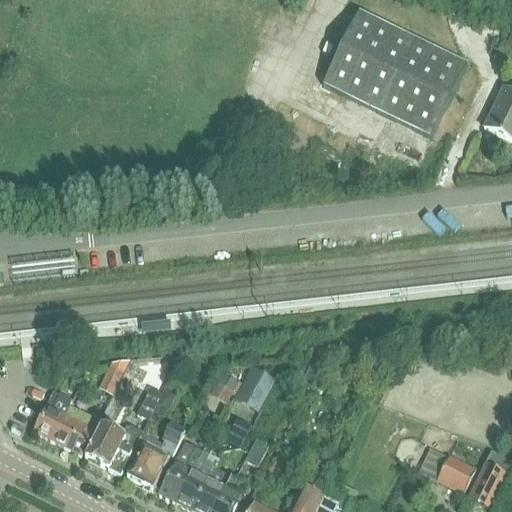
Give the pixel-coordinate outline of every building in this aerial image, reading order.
[(358,17),(323,90),(431,142),(466,70),(358,17)] [(511,33),(503,53),(511,57),(511,33)] [(511,80),(510,79),(484,133),(511,146),(511,80)] [(74,261),(0,268),(0,294),(77,287),(74,261)] [(319,364),(334,362),(332,343),(317,344),(319,364)] [(199,357),(182,358),(183,375),(201,373),(199,357)] [(80,360),(75,370),(84,375),(89,365),(80,360)] [(178,362),(158,365),(159,373),(170,378),(178,362)] [(302,387),(319,398),(338,363),(313,367),(302,387)] [(301,389),(308,375),(294,367),(287,381),(301,389)] [(111,370),(99,393),(110,399),(122,375),(111,370)] [(259,417),(276,384),(250,370),(233,403),(259,417)] [(240,387),(222,376),(214,390),(231,400),(232,398),(233,399),(240,387)] [(157,411),(163,399),(149,392),(136,418),(150,425),(151,425),(157,411)] [(167,393),(163,399),(157,411),(162,413),(167,416),(176,398),(167,393)] [(33,437),(51,446),(64,420),(72,405),(53,397),(33,437)] [(70,423),(64,420),(51,446),(81,462),(99,427),(79,417),(80,415),(74,412),(73,414),(74,414),(70,423)] [(236,423),(225,445),(240,453),(252,431),(236,423)] [(162,444),(165,445),(160,457),(172,463),(178,451),(187,434),(171,425),(162,444)] [(103,426),(101,432),(85,463),(110,476),(112,472),(124,477),(144,437),(138,433),(137,435),(130,431),(127,438),(103,426)] [(173,468),(174,469),(159,500),(175,509),(203,455),(184,445),(173,468)] [(258,473),(269,451),(256,445),(245,467),(258,473)] [(264,478),(249,506),(255,509),(261,496),(273,501),(279,490),(271,486),(288,453),(282,450),(271,472),(270,471),(266,479),(264,478)] [(153,497),(168,467),(142,454),(127,484),(153,497)] [(175,509),(181,511),(194,511),(215,474),(214,474),(216,470),(220,464),(203,455),(175,509)] [(486,511),(490,511),(505,482),(495,477),(500,467),(494,465),(497,460),(492,458),(470,504),(486,511)] [(461,499),(473,475),(449,463),(437,487),(461,499)] [(194,511),(216,511),(217,510),(231,483),(215,474),(194,511)] [(217,510),(216,511),(236,511),(241,503),(240,502),(246,490),(231,483),(217,510)] [(427,485),(418,499),(439,511),(447,511),(454,502),(427,485)] [(318,511),(323,503),(303,493),(292,511),(259,511),(255,510),(254,511),(318,511)] [(323,503),(318,511),(337,511),(338,510),(323,503)]
